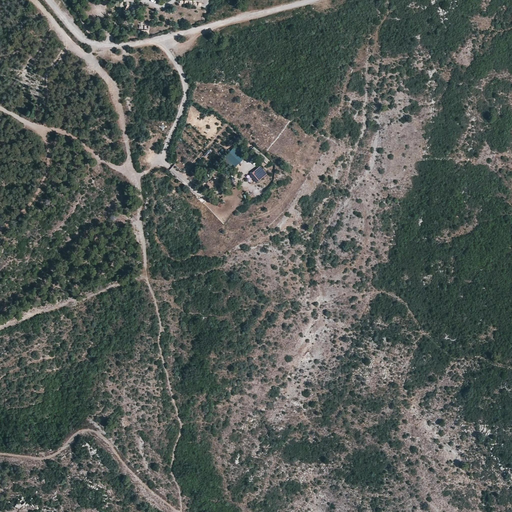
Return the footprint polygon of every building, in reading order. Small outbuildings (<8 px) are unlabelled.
[(232,146),(227,151),(230,153),(224,159),(235,168),(246,155),(237,147),(235,149),(232,146)] [(209,148),(204,156),(208,158),(212,151),(209,148)] [(173,165),(169,171),(176,177),(181,171),(173,165)] [(257,169),(252,173),(261,182),(269,174),(261,165),(257,169)] [(258,185),(261,182),(252,173),(249,176),(258,185)] [(282,173),(275,178),(278,182),(285,177),(282,173)]
